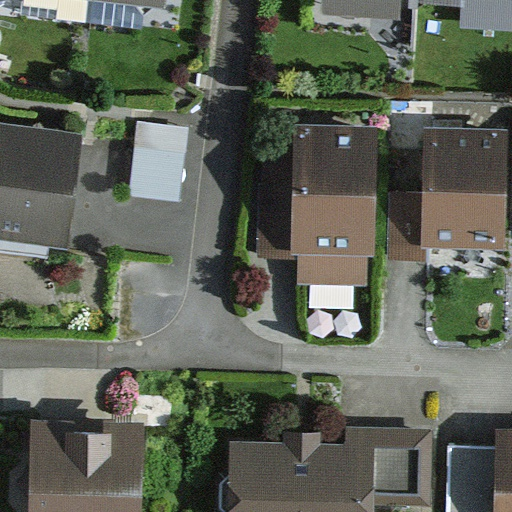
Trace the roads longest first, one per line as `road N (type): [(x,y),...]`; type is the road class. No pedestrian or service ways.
road 1 (residential): [(242,0),(199,356)]
road 2 (residential): [(511,375),(199,356)]
road 3 (residential): [(199,356),(0,352)]
